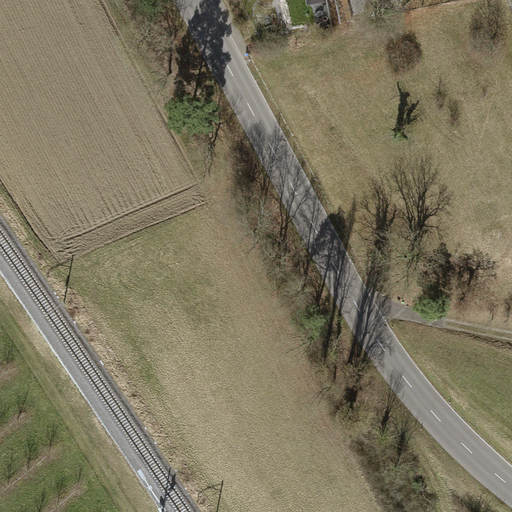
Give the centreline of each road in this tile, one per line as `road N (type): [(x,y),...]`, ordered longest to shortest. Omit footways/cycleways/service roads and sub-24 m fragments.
road 1 (unclassified): [(193,0),(384,350),(436,415),(511,485)]
road 2 (track): [(0,311),(129,511)]
road 3 (track): [(511,336),(361,309)]
